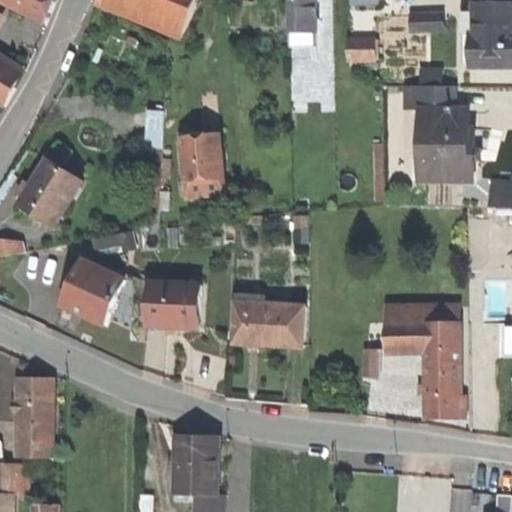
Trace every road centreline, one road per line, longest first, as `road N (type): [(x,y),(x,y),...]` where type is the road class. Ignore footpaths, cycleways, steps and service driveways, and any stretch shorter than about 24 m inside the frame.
road 1 (residential): [(0,326),(117,383),(215,416),(511,454)]
road 2 (residential): [(79,0),(0,155)]
